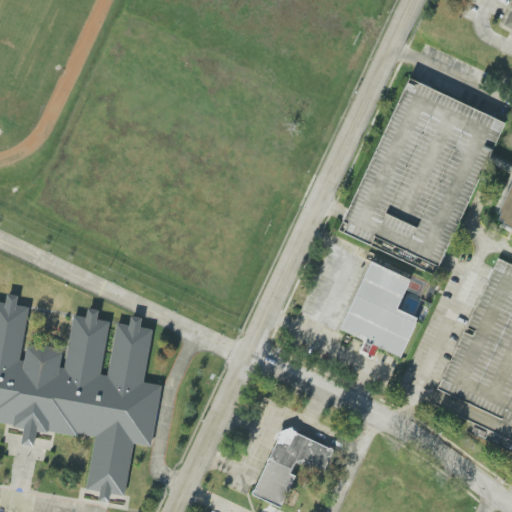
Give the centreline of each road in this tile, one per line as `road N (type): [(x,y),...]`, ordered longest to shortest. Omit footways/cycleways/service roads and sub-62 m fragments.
road 1 (residential): [(176,511),(414,0)]
road 2 (residential): [(247,355),(398,427),(511,508)]
